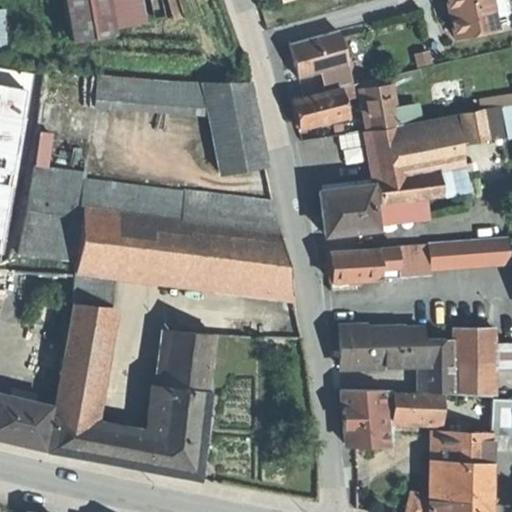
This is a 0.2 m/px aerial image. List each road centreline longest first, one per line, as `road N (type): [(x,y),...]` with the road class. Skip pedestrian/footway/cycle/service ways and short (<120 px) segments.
road 1 (residential): [(238,0),(312,298),(334,511)]
road 2 (tertiary): [(204,511),(0,471)]
